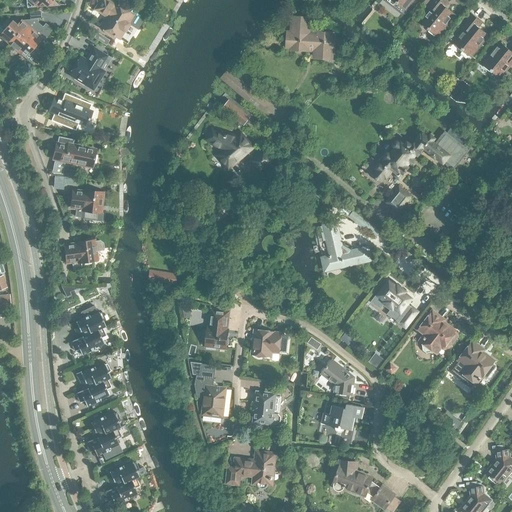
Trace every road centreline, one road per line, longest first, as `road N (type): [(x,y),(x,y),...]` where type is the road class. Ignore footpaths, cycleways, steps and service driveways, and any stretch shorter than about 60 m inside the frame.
road 1 (secondary): [(52,482),(32,397),(15,239),(0,191)]
road 2 (residential): [(57,228),(22,114),(80,0)]
road 3 (residential): [(437,496),(381,457),(379,384),(310,329)]
road 4 (residential): [(237,437),(244,315),(253,310),(310,329)]
road 5 (residential): [(82,472),(58,346)]
road 6 (residential): [(437,496),(511,394)]
